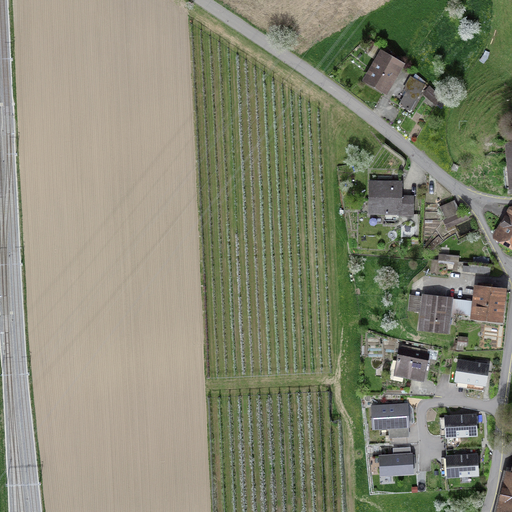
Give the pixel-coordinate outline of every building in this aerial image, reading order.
[(405,63),(380,48),(362,78),(386,93),(405,63)] [(425,86),(409,76),(402,89),(406,91),(399,104),(410,111),(425,86)] [(403,179),(370,179),(369,212),(412,213),(412,194),(402,194),(403,179)] [(452,200),(440,206),(445,219),(443,220),(446,227),(468,218),(465,210),(457,213),(452,200)] [(511,203),(494,235),(511,245),(511,203)] [(504,317),(508,286),(476,283),(473,314),(504,317)] [(453,296),(424,292),(420,327),(449,330),(453,296)] [(401,347),(395,372),(425,379),(430,353),(401,347)] [(483,366),(457,361),(453,383),(479,387),(483,366)] [(415,405),(386,408),(387,426),(417,423),(415,405)] [(443,413),(445,436),(478,434),(477,411),(443,413)] [(416,451),(388,452),(389,472),(417,471),(416,451)] [(473,456),(446,457),(447,475),(474,474),(473,456)] [(498,511),(511,511),(511,468),(511,469),(498,511)]
